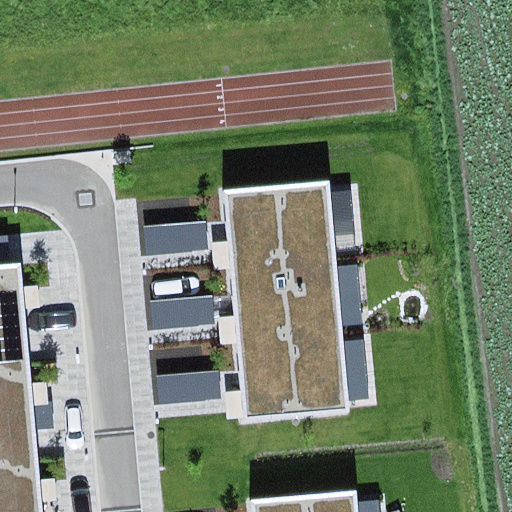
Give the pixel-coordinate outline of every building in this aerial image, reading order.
[(326,183),(222,192),(228,270),(333,261),(326,183)] [(333,261),(228,270),(235,344),(340,335),(333,261)] [(19,266),(0,267),(0,367),(28,366),(19,266)] [(340,335),(235,344),(242,422),(346,413),(340,335)] [(28,366),(0,367),(0,465),(36,462),(28,366)] [(40,511),(36,462),(0,465),(0,511),(40,511)] [(354,511),(353,493),(249,502),(249,511),(354,511)]
